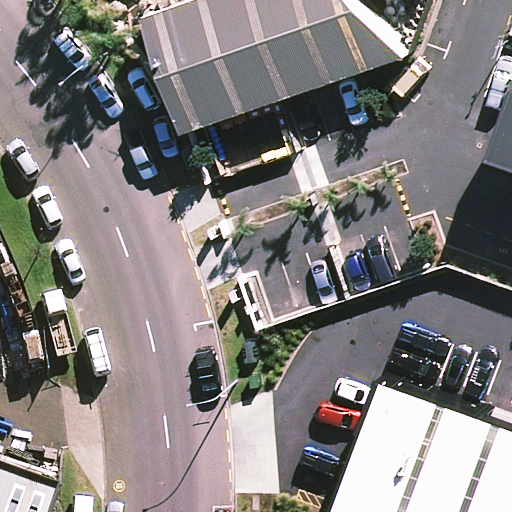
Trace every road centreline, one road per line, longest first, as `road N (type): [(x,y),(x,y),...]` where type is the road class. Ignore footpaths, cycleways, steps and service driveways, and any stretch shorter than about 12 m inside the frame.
road 1 (residential): [(0,53),(58,125),(106,242),(144,354),(162,438),(166,511)]
road 2 (unknown): [(106,242),(418,194)]
road 3 (unknown): [(418,194),(450,166),(483,113),(511,40)]
